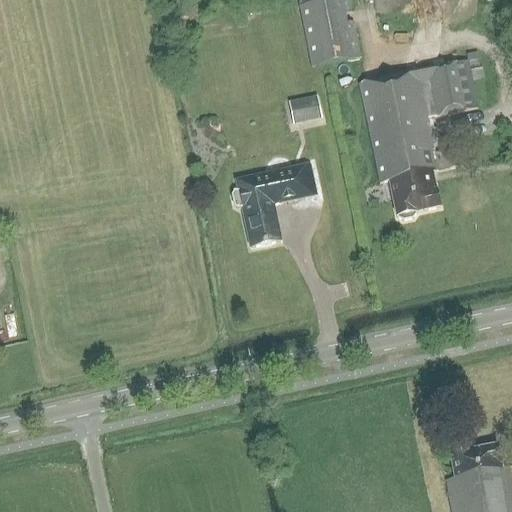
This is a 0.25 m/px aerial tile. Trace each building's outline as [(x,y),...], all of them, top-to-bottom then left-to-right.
[(311,68),(360,59),(352,23),(345,25),(343,13),(350,12),(347,0),(326,0),(299,6),(311,68)] [(467,56),(468,63),(359,85),(380,186),(389,184),(396,219),(404,223),(415,221),(419,214),(440,210),(433,174),(457,169),(453,150),(444,151),(444,153),(435,155),(428,119),(478,109),(472,82),(483,79),(478,54),(467,56)] [(317,98),(288,104),(293,127),(321,121),(317,98)] [(251,250),(281,243),(273,207),(315,198),(309,168),(236,184),(239,193),(235,194),(233,198),(235,209),(239,211),(243,210),(251,250)] [(452,511),(511,511),(511,479),(510,470),(502,471),(498,446),(470,451),(468,444),(449,447),(455,481),(447,483),(452,511)]
